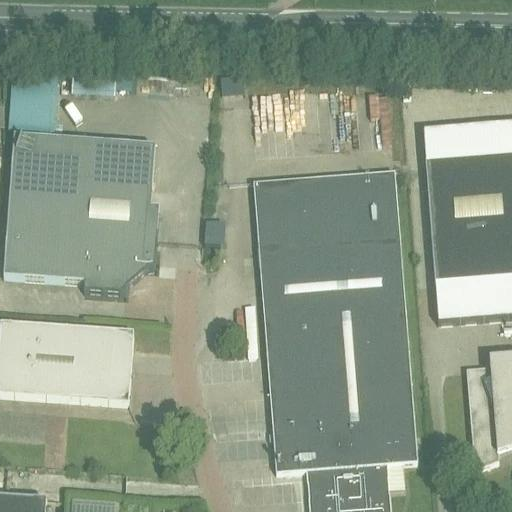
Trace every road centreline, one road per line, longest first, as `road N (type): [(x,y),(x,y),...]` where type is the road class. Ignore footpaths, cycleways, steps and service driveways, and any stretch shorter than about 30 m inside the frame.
road 1 (secondary): [(511,27),(0,17)]
road 2 (unclassified): [(235,511),(204,389),(196,309),(204,260)]
